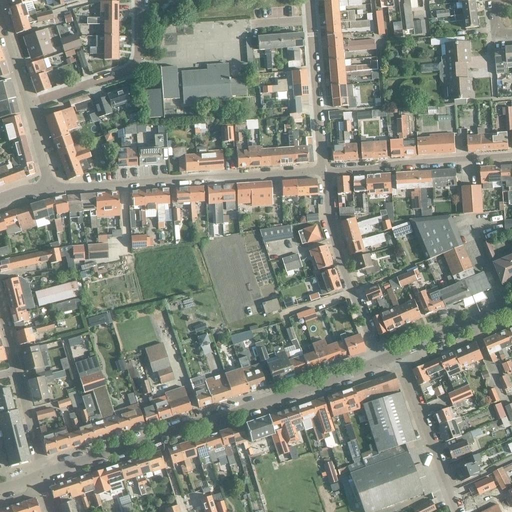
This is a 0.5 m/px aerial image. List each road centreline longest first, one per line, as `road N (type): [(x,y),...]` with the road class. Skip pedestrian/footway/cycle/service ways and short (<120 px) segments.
road 1 (residential): [(47,183),(325,171)]
road 2 (secondary): [(159,435),(378,361)]
road 3 (residential): [(378,361),(334,238),(325,171)]
road 4 (residential): [(325,171),(511,155)]
road 5 (residential): [(27,104),(134,65),(139,0)]
road 6 (residential): [(42,479),(0,313)]
road 7 (residential): [(457,511),(398,353)]
road 8 (residential): [(325,171),(311,20)]
road 9 (secondary): [(42,479),(159,435)]
road 10 (secondary): [(398,353),(511,305)]
